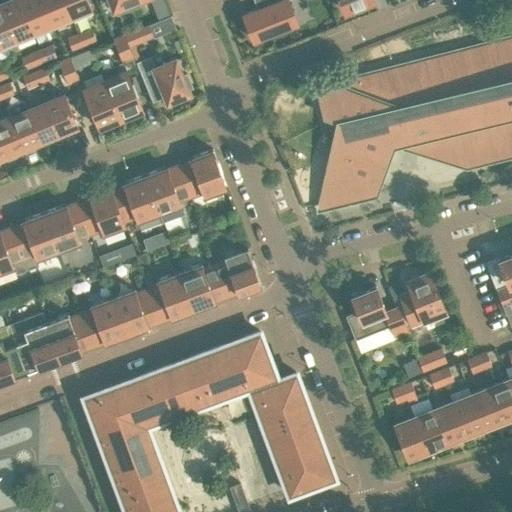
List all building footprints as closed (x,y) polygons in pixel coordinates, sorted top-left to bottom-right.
[(4,1),(0,2),(0,4),(14,40),(33,32),(20,0),(7,0),(8,2),(4,3),(4,1)] [(20,0),(33,32),(52,24),(42,0),(20,0)] [(42,0),(52,24),(71,16),(64,0),(42,0)] [(64,0),(71,16),(91,8),(88,0),(64,0)] [(109,0),(113,8),(134,0),(109,0)] [(296,22),(287,0),(263,0),(266,5),(243,14),(253,39),(296,22)] [(340,0),(345,11),(371,0),(340,0)] [(0,45),(5,43),(13,51),(18,49),(14,40),(0,4),(0,45)] [(148,24),(124,34),(129,45),(153,36),(148,24)] [(91,28),(79,33),(84,44),(96,39),(91,28)] [(79,33),(67,38),(72,49),(84,44),(79,33)] [(124,34),(113,38),(122,61),(133,56),(124,34)] [(511,36),(317,86),(325,117),(345,124),(318,203),(378,188),(394,141),(466,165),(511,153),(511,36)] [(52,44),(40,49),(45,60),(56,56),(52,44)] [(40,49),(29,54),(34,65),(45,60),(40,49)] [(70,56),(58,61),(67,83),(79,79),(70,56)] [(149,56),(136,62),(149,93),(161,88),(167,101),(190,92),(188,88),(192,86),(186,73),(183,74),(175,57),(153,66),(149,56)] [(0,65),(0,78),(11,74),(6,63),(0,65)] [(45,67),(33,71),(38,83),(49,78),(45,67)] [(126,70),(105,79),(121,118),(125,116),(125,119),(140,112),(140,110),(142,109),(136,94),(138,93),(133,80),(131,81),(126,70)] [(33,71),(22,76),(27,87),(38,83),(33,71)] [(105,79),(83,88),(87,99),(85,99),(91,113),(93,112),(98,125),(100,129),(110,125),(110,123),(121,118),(105,79)] [(9,81),(0,85),(0,91),(3,98),(14,93),(9,81)] [(64,93),(45,101),(58,133),(60,137),(74,132),(72,127),(77,125),(76,121),(77,121),(74,115),(73,115),(64,93)] [(45,101),(27,108),(41,140),(43,145),(52,141),(50,136),(58,133),(45,101)] [(27,108),(10,116),(23,148),(25,152),(35,148),(33,143),(41,140),(27,108)] [(0,119),(0,142),(5,155),(7,159),(17,155),(15,151),(23,148),(10,116),(0,119)] [(179,161),(178,162),(191,196),(202,192),(203,196),(227,187),(226,185),(222,175),(223,175),(217,160),(216,161),(213,150),(212,149),(192,156),(192,157),(180,162),(179,161)] [(164,167),(145,174),(162,220),(181,213),(178,205),(181,204),(180,200),(191,196),(178,162),(176,162),(177,163),(164,168),(164,167)] [(111,186),(110,187),(123,221),(134,217),(136,221),(155,213),(158,221),(162,220),(145,174),(125,181),(125,182),(112,187),(111,186)] [(78,199),(77,199),(90,234),(101,230),(102,233),(125,225),(123,221),(110,187),(91,194),(91,195),(79,199),(78,199)] [(63,204),(44,212),(58,250),(80,241),(79,238),(90,234),(77,199),(75,200),(76,201),(63,205),(63,204)] [(11,223),(10,224),(27,270),(39,266),(36,258),(58,250),(44,212),(24,219),(24,220),(12,224),(11,223)] [(0,271),(13,266),(16,274),(27,270),(10,224),(9,224),(9,225),(0,228),(0,271)] [(224,258),(213,262),(226,297),(228,296),(228,295),(240,291),(241,292),(261,284),(260,282),(260,283),(256,272),(257,272),(251,257),(247,248),(247,247),(247,246),(223,254),(224,258)] [(497,285),(496,286),(507,313),(511,311),(511,252),(498,258),(509,285),(498,289),(497,285)] [(201,263),(179,271),(193,309),(212,302),(212,301),(225,297),(226,297),(213,262),(202,266),(201,263)] [(158,283),(147,287),(160,322),(161,321),(161,320),(173,316),(174,316),(193,309),(179,271),(156,279),(158,283)] [(410,291),(399,296),(411,324),(446,310),(430,271),(406,280),(410,291)] [(142,275),(134,278),(138,288),(146,285),(142,275)] [(357,310),(345,314),(355,339),(390,325),(394,336),(407,331),(396,303),(395,303),(397,307),(386,311),(375,285),(351,294),(357,310)] [(134,288),(112,296),(126,334),(146,327),(145,326),(158,321),(158,322),(160,322),(147,287),(136,291),(134,288)] [(91,308),(80,312),(93,346),(94,346),(94,345),(107,340),(107,341),(126,334),(112,296),(90,304),(91,308)] [(68,312),(45,321),(59,359),(79,352),(78,351),(91,346),(91,347),(93,346),(80,312),(69,316),(68,312)] [(45,321),(12,333),(26,371),(27,371),(27,370),(40,365),(40,366),(59,359),(45,321)] [(8,323),(0,326),(0,380),(12,377),(12,376),(24,371),(25,372),(26,371),(12,333),(8,323)] [(99,410),(90,414),(126,511),(178,511),(143,417),(220,388),(224,398),(250,388),(288,493),(334,476),(295,371),(277,378),(259,330),(92,392),(99,410)] [(441,348),(417,357),(422,369),(446,360),(441,348)] [(486,351),(478,354),(483,367),(491,364),(486,351)] [(478,354),(467,358),(472,372),(483,367),(478,354)] [(448,366),(440,369),(445,382),(453,379),(448,366)] [(440,369),(429,373),(434,387),(445,382),(440,369)] [(511,386),(508,378),(489,385),(503,418),(511,414),(511,386)] [(410,381),(400,385),(406,398),(415,394),(410,381)] [(400,385),(391,388),(396,402),(406,398),(400,385)] [(489,385),(471,393),(484,426),(503,418),(489,385)] [(471,393),(452,401),(465,433),(484,426),(471,393)] [(452,401),(433,408),(446,441),(465,433),(452,401)] [(433,408),(414,416),(427,448),(446,441),(433,408)] [(414,416),(394,423),(407,456),(427,448),(414,416)] [(240,482),(229,486),(238,511),(246,511),(251,511),(240,482)]
